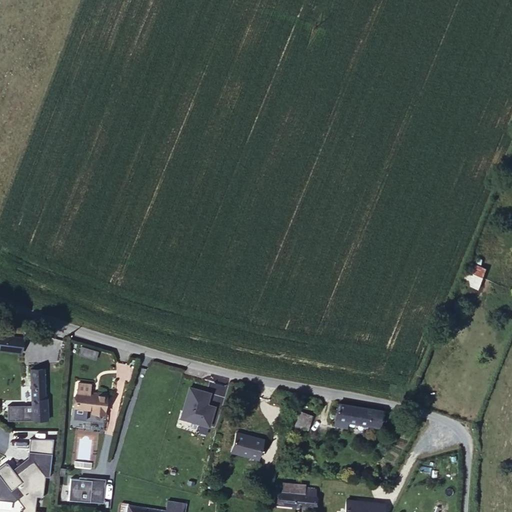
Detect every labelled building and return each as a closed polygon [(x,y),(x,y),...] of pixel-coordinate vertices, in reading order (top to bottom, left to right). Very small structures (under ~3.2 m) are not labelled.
[(478,288),(486,266),(469,260),(461,282),(478,288)] [(3,337),(3,352),(16,353),(17,338),(3,337)] [(27,406),(28,421),(43,420),(41,398),(39,398),(39,369),(26,369),(27,406)] [(70,381),(68,391),(82,394),(83,383),(70,381)] [(82,394),(68,391),(66,406),(87,409),(86,414),(97,416),(100,393),(90,391),(89,395),(82,394)] [(28,421),(27,406),(3,407),(3,422),(28,421)] [(371,413),(328,407),(324,426),(330,427),(331,419),(338,420),(369,424),(371,413)] [(299,419),(287,417),(284,435),(289,436),(289,432),(297,432),(299,419)] [(331,419),(330,427),(337,427),(338,420),(331,419)] [(255,444),(228,436),(221,457),(250,465),(255,444)] [(49,478),(54,440),(29,440),(27,459),(12,471),(7,464),(0,469),(0,479),(10,493),(15,489),(21,496),(17,500),(23,509),(20,511),(19,511),(34,511),(36,497),(43,497),(45,479),(49,478)] [(104,477),(69,475),(67,499),(103,501),(104,477)] [(301,493),(302,486),(302,484),(277,482),(276,492),(301,493)] [(267,491),(266,503),(312,507),(313,487),(302,486),(301,493),(276,492),(267,491)]
